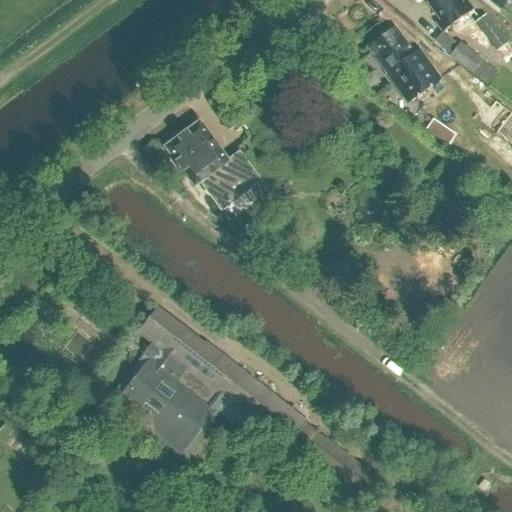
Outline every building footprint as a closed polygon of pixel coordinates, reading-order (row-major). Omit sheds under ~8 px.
[(439,20),(436,23),(442,32),(473,10),(466,1),(462,4),(459,0),(432,0),(427,4),(439,20)] [(474,23),(502,60),(511,52),(486,16),(474,23)] [(394,28),(367,48),(408,103),(440,80),(419,51),(414,55),(394,28)] [(486,85),(496,72),(460,44),(450,57),(486,85)] [(231,103),(216,115),(228,132),(244,120),(231,103)] [(199,121),(164,148),(194,188),(200,183),(221,211),(260,182),(239,153),(228,161),(199,121)] [(294,271),(306,278),(314,262),(303,255),(294,271)] [(362,505),(363,503),(376,487),(380,482),(305,422),(304,423),(255,385),(157,309),(138,333),(168,356),(157,369),(150,364),(118,405),(178,451),(220,398),(255,425),(285,448),(286,446),(362,505)] [(309,416),(314,404),(300,399),(296,412),(309,416)]
